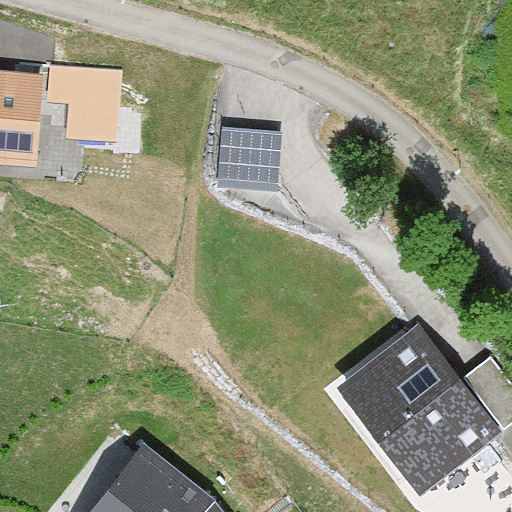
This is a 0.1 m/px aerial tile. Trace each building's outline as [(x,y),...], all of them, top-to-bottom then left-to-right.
[(0,154),(35,157),(42,69),(0,65),(0,154)] [(118,140),(122,70),(51,66),(49,104),(69,105),(67,137),(118,140)] [(282,132),(222,128),(218,187),(278,191),(282,132)] [(420,322),(333,387),(414,495),(501,430),(420,322)] [(511,384),(489,355),(463,375),(503,427),(511,420),(511,384)] [(141,440),(85,511),(225,511),(213,495),(141,440)]
